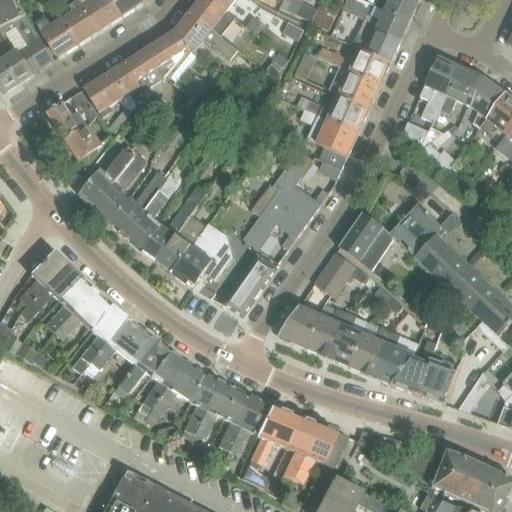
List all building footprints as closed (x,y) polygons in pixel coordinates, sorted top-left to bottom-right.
[(0,0),(0,29),(12,23),(19,19),(10,0),(0,0)] [(81,0),(79,2),(99,34),(123,19),(110,0),(81,0)] [(110,0),(123,19),(149,2),(147,0),(110,0)] [(210,0),(201,0),(190,14),(221,39),(236,20),(227,13),(210,0)] [(236,0),(210,0),(227,13),(236,0)] [(297,0),(284,0),(280,8),(296,16),(298,13),(303,2),(297,0)] [(384,13),(410,25),(419,4),(410,0),(383,0),(389,3),(384,13)] [(348,1),(343,12),(364,22),(366,17),(360,13),(362,8),(348,1)] [(74,15),(63,22),(79,47),(99,34),(79,2),(69,8),(74,15)] [(320,7),(312,23),(329,31),(336,17),(328,13),(329,11),(320,7)] [(362,27),(400,45),(410,25),(384,13),(380,23),(366,17),(364,22),(362,27)] [(221,39),(190,14),(175,34),(191,47),(190,48),(195,52),(203,41),(230,62),(238,52),(221,39)] [(54,61),(40,40),(24,16),(19,19),(12,23),(15,27),(28,48),(18,55),(17,53),(0,64),(0,88),(5,96),(33,77),(32,76),(54,61)] [(252,17),(244,27),(252,33),(260,24),(252,17)] [(38,29),(57,60),(58,61),(79,47),(63,22),(52,29),(48,22),(38,29)] [(12,23),(0,29),(0,33),(2,37),(15,27),(12,23)] [(302,32),(285,23),(280,34),(296,43),(302,32)] [(362,27),(357,37),(352,48),(360,52),(391,66),(400,45),(362,27)] [(164,80),(190,48),(191,47),(175,34),(145,53),(164,81),(164,80)] [(331,54),(327,64),(338,69),(381,88),(391,66),(360,52),(356,62),(345,57),(344,59),(332,53),(331,54)] [(139,89),(144,85),(148,91),(164,81),(145,53),(124,66),(139,89)] [(315,58),(304,53),(293,76),(305,81),(315,58)] [(264,73),(278,84),(288,61),(279,54),(264,73)] [(439,112),(458,69),(438,59),(420,99),(429,103),(421,120),(433,125),(439,112)] [(119,102),(125,111),(129,117),(137,108),(129,95),(139,89),(124,66),(104,79),(119,102)] [(339,99),(369,113),(381,88),(338,69),(328,92),(340,97),(339,99)] [(468,109),(481,79),(480,78),(458,69),(439,112),(448,116),(455,102),(466,108),(468,109)] [(195,76),(183,93),(194,102),(207,85),(195,76)] [(225,98),(231,90),(217,77),(211,85),(225,98)] [(84,92),(99,115),(102,120),(112,114),(108,108),(119,102),(104,79),(84,92)] [(484,81),(483,80),(481,79),(468,109),(470,110),(478,113),(473,125),(479,130),(504,96),(484,81)] [(245,103),(231,90),(225,98),(239,111),(245,103)] [(81,94),(71,100),(82,117),(85,116),(91,126),(97,118),(81,94)] [(153,94),(135,116),(150,129),(168,108),(153,94)] [(505,137),(511,127),(511,101),(504,96),(479,130),(490,138),(496,130),(505,137)] [(302,99),(297,108),(304,112),(359,136),(369,113),(339,99),(332,113),(302,99)] [(254,125),(260,116),(245,103),(239,111),(254,125)] [(257,103),(252,108),(260,114),(264,108),(257,103)] [(48,115),(66,143),(88,129),(79,116),(72,120),(63,105),(48,115)] [(167,110),(157,123),(165,130),(176,117),(167,110)] [(130,118),(129,117),(125,111),(109,131),(114,138),(130,118)] [(306,141),(324,149),(347,160),(348,160),(359,136),(304,112),(300,121),(313,127),(306,141)] [(254,125),(252,128),(270,141),(277,132),(260,116),(254,125)] [(408,125),(403,136),(404,136),(420,153),(429,134),(408,125)] [(66,143),(87,176),(113,144),(109,138),(100,144),(90,127),(88,129),(66,143)] [(445,136),(433,145),(438,151),(451,138),(448,134),(445,136)] [(429,147),(420,153),(433,166),(440,158),(429,147)] [(91,182),(79,198),(93,211),(134,161),(138,157),(128,149),(107,176),(101,170),(91,182)] [(324,149),(318,162),(342,172),(347,160),(324,149)] [(299,153),(273,189),(279,193),(279,194),(274,200),(309,225),(327,199),(322,195),(316,203),(295,188),(301,180),(302,181),(315,164),(299,153)] [(134,161),(93,211),(110,227),(134,201),(124,192),(145,167),(144,162),(138,157),(134,161)] [(503,166),(499,173),(505,177),(510,171),(503,166)] [(450,168),(444,176),(458,187),(464,179),(450,168)] [(134,201),(110,227),(123,239),(166,183),(161,178),(158,175),(137,203),(134,201)] [(167,183),(123,239),(139,253),(161,227),(154,220),(176,192),(179,188),(169,180),(167,183)] [(270,187),(251,212),(260,219),(274,200),(279,194),(270,187)] [(260,219),(244,242),(260,253),(272,236),(271,235),(276,228),(290,238),(283,248),(288,252),(309,225),(274,200),(260,219)] [(161,227),(139,253),(142,256),(155,265),(157,267),(158,267),(192,219),(199,209),(189,203),(169,232),(161,227)] [(418,207),(390,236),(395,241),(446,289),(455,297),(483,323),(499,338),(511,325),(511,307),(441,240),(447,234),(441,228),(418,207)] [(372,274),(395,241),(390,236),(384,230),(364,216),(339,251),(372,274)] [(194,250),(202,239),(201,237),(206,229),(192,219),(158,267),(172,277),(191,249),(194,250)] [(194,291),(199,295),(204,287),(199,283),(205,276),(208,278),(224,253),(202,239),(194,250),(191,249),(172,277),(194,292),(194,291)] [(18,302),(26,310),(67,268),(53,254),(30,277),(37,283),(18,302)] [(336,256),(329,266),(349,280),(351,277),(356,270),(336,256)] [(243,320),(277,272),(258,259),(224,307),(225,308),(243,320)] [(322,277),(341,291),(349,280),(329,266),(322,277)] [(58,304),(81,281),(67,268),(26,310),(18,317),(13,328),(19,334),(53,299),(58,304)] [(356,270),(351,277),(363,286),(368,278),(356,270)] [(322,277),(315,287),(334,301),(341,291),(322,277)] [(94,294),(81,281),(58,304),(64,310),(46,328),(54,336),(94,294)] [(374,297),(386,307),(393,300),(381,289),(374,297)] [(446,289),(439,297),(447,305),(455,297),(446,289)] [(111,309),(108,307),(94,294),(54,336),(61,343),(79,325),(85,330),(91,335),(111,309)] [(428,299),(418,310),(427,319),(438,308),(428,299)] [(404,310),(393,300),(386,307),(397,318),(404,310)] [(125,320),(111,309),(91,335),(96,339),(74,368),(83,375),(125,320)] [(299,309),(280,337),(292,343),(291,345),(305,351),(320,318),(299,309)] [(320,318),(305,351),(320,357),(321,355),(328,358),(341,327),(347,315),(337,310),(332,322),(331,323),(320,318)] [(341,327),(328,358),(336,361),(335,363),(349,370),(363,337),(351,331),(357,319),(347,315),(341,327)] [(436,318),(430,324),(441,333),(444,325),(436,318)] [(125,320),(89,367),(97,373),(113,352),(120,357),(140,331),(125,320)] [(483,323),(477,330),(503,354),(509,348),(499,338),(483,323)] [(12,333),(0,326),(0,343),(5,346),(9,339),(12,333)] [(363,337),(349,370),(364,376),(365,374),(372,377),(390,334),(381,330),(376,342),(363,337)] [(155,343),(140,331),(120,357),(126,362),(135,368),(155,343)] [(390,334),(372,377),(379,380),(378,382),(392,388),(413,362),(414,359),(395,351),(401,338),(390,334)] [(21,345),(9,339),(5,346),(3,350),(15,357),(21,345)] [(155,343),(135,368),(114,395),(123,403),(128,396),(144,375),(151,380),(170,355),(168,353),(155,343)] [(413,362),(392,388),(418,397),(433,355),(435,348),(427,345),(420,365),(413,362)] [(15,357),(30,367),(31,366),(37,357),(21,347),(15,357)] [(158,385),(137,419),(146,425),(147,423),(184,364),(171,355),(170,355),(151,380),(158,385)] [(433,355),(418,397),(445,407),(459,369),(444,363),(445,360),(433,355)] [(37,357),(31,366),(40,372),(46,363),(37,357)] [(184,364),(147,423),(153,427),(157,421),(159,422),(176,396),(182,401),(189,405),(203,377),(200,375),(184,364)] [(511,374),(502,385),(504,387),(511,394),(511,374)] [(490,385),(484,376),(473,392),(481,398),(490,385)] [(197,410),(183,439),(193,443),(193,442),(221,385),(208,379),(206,378),(203,377),(189,405),(197,410)] [(221,385),(193,442),(202,446),(216,419),(224,422),(238,393),(234,392),(227,388),(225,387),(221,385)] [(511,394),(504,387),(497,394),(505,404),(505,407),(511,399),(511,394)] [(250,399),(238,393),(224,422),(230,425),(219,448),(230,454),(255,402),(250,399)] [(505,411),(499,427),(511,431),(511,399),(505,407),(505,411)] [(230,454),(228,458),(234,461),(236,457),(240,458),(251,435),(259,438),(272,410),(270,409),(261,405),(255,402),(230,454)] [(301,421),(272,410),(259,438),(258,440),(261,441),(249,466),(262,472),(274,446),(287,451),(301,421)] [(296,455),(280,491),(290,494),(295,483),(319,429),(301,421),(287,451),(296,455)] [(338,436),(319,429),(295,483),(304,487),(316,463),(324,466),(338,436)] [(347,439),(338,436),(324,466),(321,476),(331,480),(347,439)] [(477,511),(495,511),(504,502),(444,475),(445,472),(438,469),(411,453),(404,471),(429,490),(446,498),(477,511)] [(443,454),(438,469),(445,472),(444,475),(504,502),(511,490),(511,482),(510,482),(461,460),(443,454)] [(217,458),(213,467),(221,471),(225,462),(217,458)] [(232,468),(225,464),(222,471),(229,474),(232,468)] [(199,511),(125,473),(104,511),(199,511)] [(345,477),(341,485),(353,492),(358,483),(345,477)] [(353,511),(357,507),(362,496),(353,492),(341,485),(334,482),(329,492),(315,485),(302,510),(301,511),(353,511)] [(418,511),(460,511),(456,510),(457,510),(448,506),(443,505),(446,498),(429,490),(426,498),(418,511)] [(392,511),(362,496),(357,507),(366,511),(392,511)] [(287,503),(284,510),(288,511),(301,511),(302,510),(287,503)]
